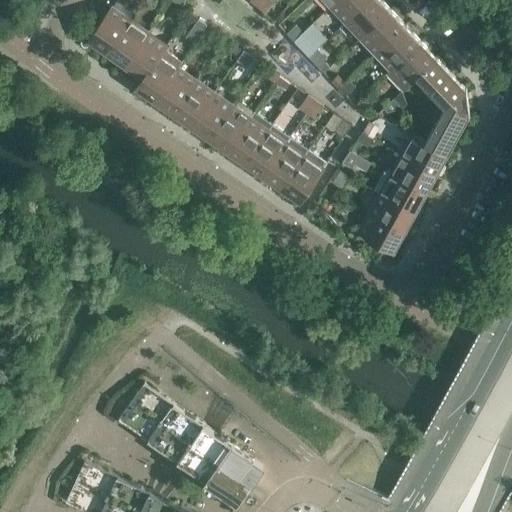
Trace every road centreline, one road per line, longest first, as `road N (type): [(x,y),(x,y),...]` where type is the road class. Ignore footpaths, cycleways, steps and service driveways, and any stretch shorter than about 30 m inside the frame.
road 1 (residential): [(511,97),(418,275),(381,280),(61,66),(51,34),(68,0)]
road 2 (secondary): [(511,320),(403,511)]
